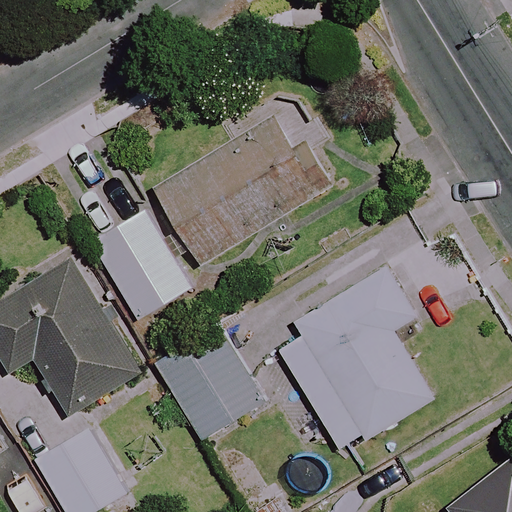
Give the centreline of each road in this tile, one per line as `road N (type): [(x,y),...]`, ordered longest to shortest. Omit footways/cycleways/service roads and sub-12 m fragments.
road 1 (residential): [(183,0),(0,112)]
road 2 (residential): [(511,153),(417,0)]
